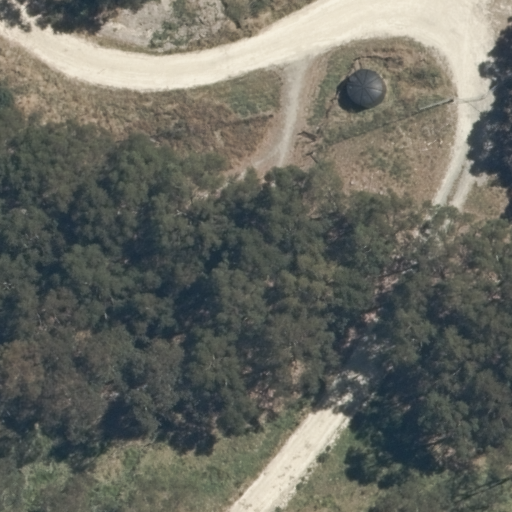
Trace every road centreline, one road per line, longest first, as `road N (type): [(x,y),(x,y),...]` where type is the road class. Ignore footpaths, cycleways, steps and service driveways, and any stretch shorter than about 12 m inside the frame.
road 1 (track): [(447,0),(476,216),(242,511)]
road 2 (track): [(58,0),(161,40),(353,15),(378,0)]
